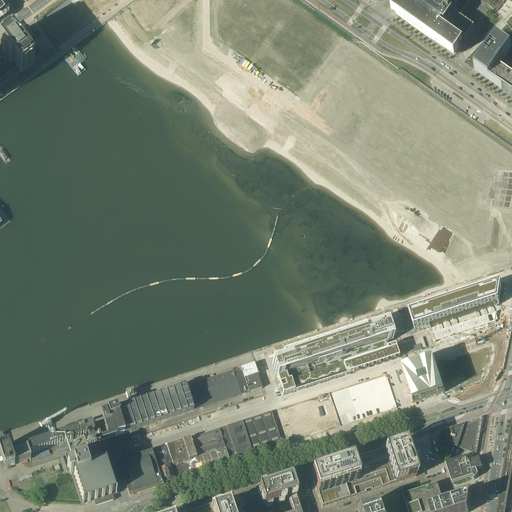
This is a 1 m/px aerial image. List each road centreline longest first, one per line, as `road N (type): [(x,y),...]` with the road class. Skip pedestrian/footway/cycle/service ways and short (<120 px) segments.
road 1 (tertiary): [(407,416),(128,508)]
road 2 (tertiary): [(167,511),(415,429)]
road 3 (unclassified): [(275,405),(259,355),(395,311)]
road 4 (unclassified): [(275,405),(392,368),(407,416)]
road 5 (residential): [(112,459),(275,405)]
road 6 (secondary): [(321,0),(376,39),(436,66)]
